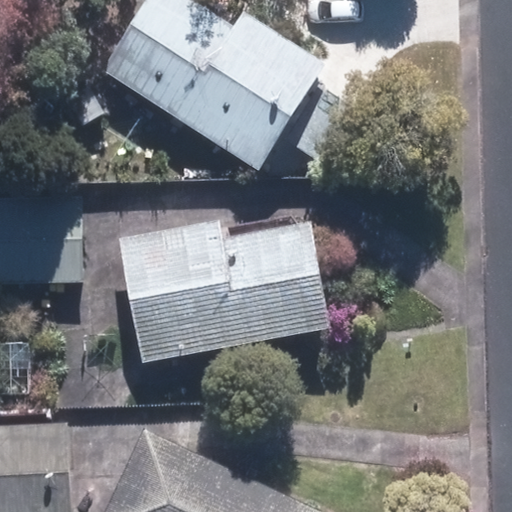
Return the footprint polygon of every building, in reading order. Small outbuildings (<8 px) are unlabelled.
[(205,0),(159,0),(114,70),(270,171),(329,80),(205,0)] [(0,200),(0,281),(91,279),(88,197),(0,200)] [(127,253),(148,358),(341,321),(320,216),(127,253)] [(77,511),(75,421),(0,423),(0,511),(77,511)] [(334,511),(337,508),(152,423),(110,511),(334,511)]
